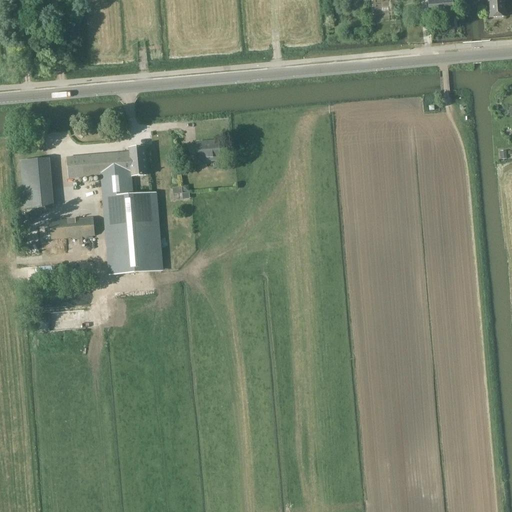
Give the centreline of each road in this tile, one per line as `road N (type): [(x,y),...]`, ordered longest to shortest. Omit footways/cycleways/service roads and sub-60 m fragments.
road 1 (secondary): [(0,98),(511,52)]
road 2 (track): [(0,142),(53,138),(59,150),(128,144),(125,86)]
